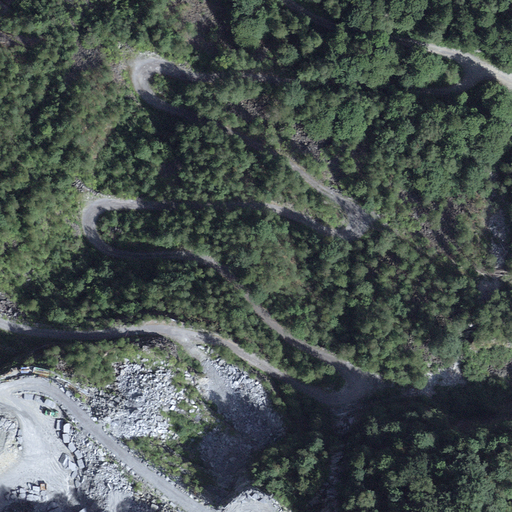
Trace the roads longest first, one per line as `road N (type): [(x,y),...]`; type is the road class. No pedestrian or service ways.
road 1 (track): [(0,324),(71,336),(145,330),(208,337),(319,398),(349,398),(351,374),(270,325),(207,261),(111,252),(93,237),(91,215),(105,205),(262,207),(340,234),(358,220),(269,154),(148,97),(140,76),(150,67),(440,92),(465,83),(481,63)]
road 2 (track): [(511,79),(447,52),(319,19),(283,0)]
road 3 (track): [(191,511),(43,386),(0,390)]
road 4 (track): [(358,220),(460,276),(511,285)]
